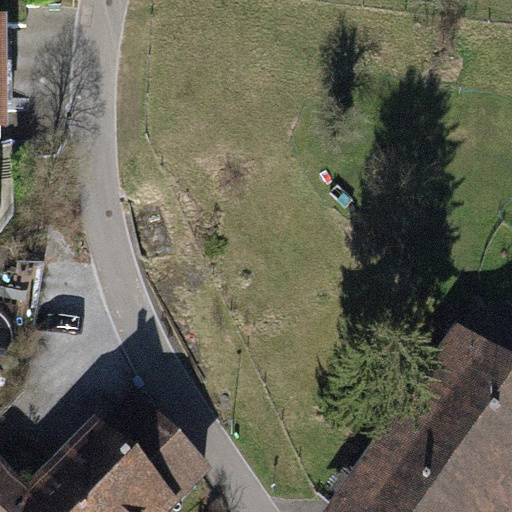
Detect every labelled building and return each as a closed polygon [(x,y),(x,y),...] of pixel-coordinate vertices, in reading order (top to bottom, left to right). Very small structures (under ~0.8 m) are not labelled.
[(8,32),(0,32),(0,82),(9,83),(8,32)] [(9,83),(0,82),(0,141),(9,141),(9,83)] [(511,511),(511,356),(476,331),(351,511),(511,511)] [(129,404),(34,497),(52,511),(165,511),(201,474),(129,404)] [(0,461),(0,511),(52,511),(34,497),(0,461)]
